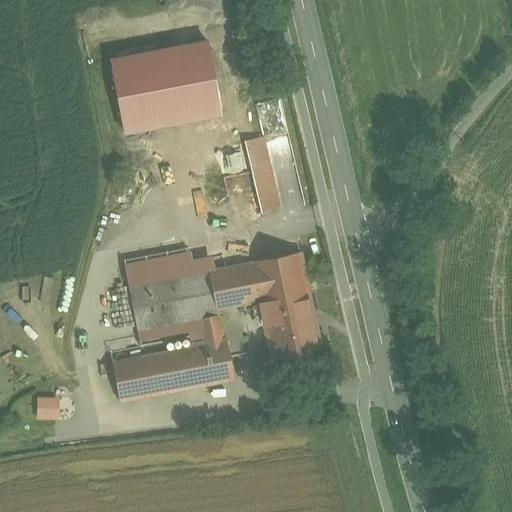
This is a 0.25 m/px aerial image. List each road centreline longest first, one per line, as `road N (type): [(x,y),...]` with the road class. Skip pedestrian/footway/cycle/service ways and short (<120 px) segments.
road 1 (secondary): [(426,511),(360,252)]
road 2 (secondary): [(360,252),(302,0)]
road 3 (unclassified): [(360,252),(511,82)]
